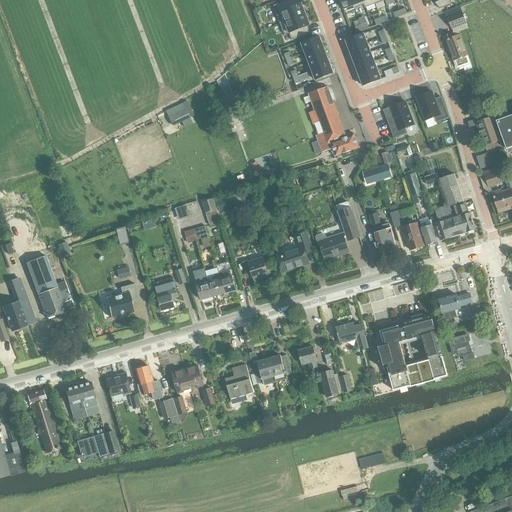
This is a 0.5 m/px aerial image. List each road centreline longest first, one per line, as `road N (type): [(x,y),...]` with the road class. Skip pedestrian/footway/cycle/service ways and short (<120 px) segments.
road 1 (tertiary): [(0,384),(492,249)]
road 2 (track): [(0,181),(57,165),(204,84),(237,51),(218,0)]
road 3 (residential): [(317,0),(355,99),(442,68)]
road 4 (residential): [(497,247),(442,68)]
road 5 (track): [(40,0),(95,145)]
road 6 (residential): [(511,417),(438,461),(416,511)]
